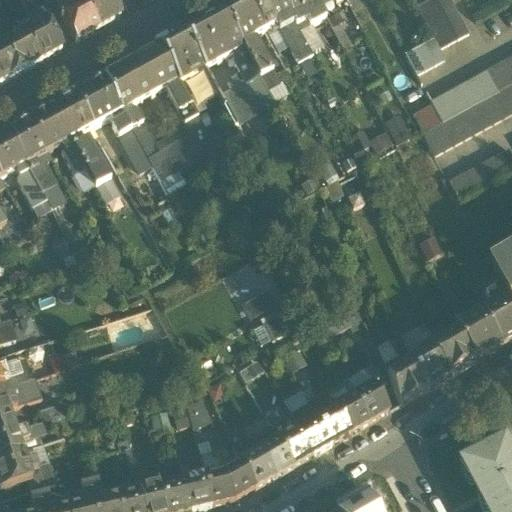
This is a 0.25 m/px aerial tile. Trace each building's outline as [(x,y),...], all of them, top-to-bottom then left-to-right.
[(28,0),(24,3),(33,19),(45,12),(37,0),(28,0)] [(40,0),(47,11),(58,5),(55,0),(40,0)] [(63,15),(70,12),(63,0),(55,0),(58,5),(63,15)] [(79,0),(63,0),(70,12),(82,5),(79,0)] [(108,0),(90,0),(82,5),(98,34),(121,22),(108,0)] [(264,37),(280,28),(290,23),(277,0),(257,0),(247,6),(264,37)] [(304,15),(317,8),(312,0),(277,0),(290,23),(304,15)] [(344,3),(342,0),(312,0),(317,8),(331,0),(336,8),(344,3)] [(439,0),(434,3),(457,45),(468,40),(445,0),(439,0)] [(439,55),(457,45),(434,3),(416,13),(432,44),(439,55)] [(98,34),(82,5),(70,12),(63,15),(61,17),(77,46),(98,34)] [(254,43),(264,37),(247,6),(224,18),(259,83),(272,76),(254,43)] [(325,54),(304,15),(290,23),(312,61),(325,54)] [(0,44),(3,50),(15,44),(0,17),(0,44)] [(224,18),(198,33),(217,68),(232,60),(234,71),(239,80),(245,91),(259,83),(224,18)] [(31,35),(24,39),(39,67),(62,54),(43,20),(27,29),(31,35)] [(312,61),(290,23),(280,28),(282,32),(278,35),(297,69),(312,61)] [(330,31),(342,53),(349,49),(337,27),(330,31)] [(205,75),(217,68),(198,33),(185,40),(205,75)] [(24,39),(15,44),(3,50),(18,78),(39,67),(24,39)] [(177,86),(179,89),(205,75),(185,40),(160,54),(177,86)] [(444,65),(439,55),(432,44),(414,54),(425,75),(444,65)] [(0,88),(18,78),(3,50),(0,51),(0,88)] [(150,101),(165,92),(177,86),(160,54),(133,69),(150,101)] [(416,80),(425,75),(414,54),(404,59),(416,80)] [(511,61),(486,76),(497,97),(511,88),(511,61)] [(133,69),(123,74),(141,106),(150,101),(133,69)] [(102,86),(120,117),(128,113),(141,106),(123,74),(102,86)] [(259,83),(266,96),(279,88),(272,76),(259,83)] [(486,76),(458,91),(469,112),(490,101),(497,97),(486,76)] [(245,91),(239,80),(226,88),(231,96),(220,102),(224,110),(225,110),(236,129),(273,108),(266,96),(259,83),(245,91)] [(102,86),(74,101),(92,133),(111,122),(120,117),(102,86)] [(165,92),(177,117),(190,109),(179,89),(177,86),(165,92)] [(511,88),(497,97),(490,101),(503,122),(511,117),(511,88)] [(430,107),(431,109),(441,127),(469,112),(458,91),(430,107)] [(52,113),(69,145),(79,140),(92,133),(74,101),(52,113)] [(433,161),(503,122),(490,101),(469,112),(441,127),(422,138),(421,138),(433,161)] [(197,121),(190,109),(177,117),(183,128),(197,121)] [(422,138),(441,127),(431,109),(412,120),(422,138)] [(52,113),(30,126),(47,158),(61,150),(69,145),(52,113)] [(130,135),(131,135),(142,128),(136,118),(128,113),(120,117),(130,135)] [(130,135),(120,117),(111,122),(114,128),(111,129),(118,142),(130,135)] [(385,136),(369,143),(375,157),(409,140),(399,119),(381,127),(385,136)] [(207,166),(218,160),(201,129),(197,121),(183,128),(189,140),(192,138),(204,159),(203,160),(207,166)] [(8,138),(25,170),(34,165),(47,158),(30,126),(8,138)] [(155,151),(142,128),(131,135),(151,171),(159,186),(193,166),(180,145),(177,138),(155,151)] [(118,142),(138,178),(151,171),(131,135),(130,135),(118,142)] [(8,138),(0,142),(0,183),(15,175),(25,170),(8,138)] [(180,145),(193,166),(203,160),(204,159),(192,138),(189,140),(180,145)] [(82,145),(79,140),(69,145),(85,174),(95,192),(109,184),(86,143),(82,145)] [(85,174),(69,145),(61,150),(64,156),(61,157),(74,180),(85,174)] [(448,187),(460,208),(511,178),(511,160),(508,154),(448,187)] [(37,170),(34,165),(25,170),(41,199),(54,192),(41,168),(37,170)] [(41,199),(25,170),(15,175),(18,181),(17,188),(33,216),(47,208),(41,199)] [(511,256),(493,268),(500,281),(507,293),(511,301),(511,256)] [(482,291),(489,303),(507,293),(500,281),(482,291)] [(511,301),(507,293),(489,303),(493,311),(486,315),(504,349),(511,344),(511,301)] [(273,310),(264,296),(241,309),(249,324),(273,310)] [(25,306),(12,310),(17,324),(29,319),(25,306)] [(153,310),(106,328),(116,356),(163,338),(153,310)] [(479,363),(504,349),(486,315),(479,319),(474,312),(456,322),(462,333),(479,363)] [(364,332),(356,318),(343,325),(348,332),(352,339),(364,332)] [(286,337),(276,320),(261,329),(271,346),(286,337)] [(0,328),(0,336),(2,336),(12,333),(9,325),(0,328)] [(348,332),(343,325),(329,333),(332,341),(348,332)] [(271,346),(261,329),(251,335),(260,352),(271,346)] [(12,333),(2,336),(6,348),(16,345),(12,333)] [(332,341),(329,333),(314,342),(320,354),(334,347),(332,341)] [(453,378),(479,363),(462,333),(450,341),(446,334),(432,342),(453,378)] [(427,394),(453,378),(432,342),(418,350),(422,357),(410,364),(427,394)] [(277,355),(281,362),(297,353),(300,351),(300,350),(296,344),(277,355)] [(379,355),(384,370),(397,362),(390,349),(379,355)] [(307,370),(297,353),(281,362),(291,379),(307,370)] [(74,355),(48,363),(54,379),(79,371),(74,355)] [(401,369),(397,362),(384,370),(399,409),(427,394),(410,364),(401,369)] [(24,366),(0,373),(0,393),(1,396),(31,386),(24,366)] [(258,366),(246,373),(252,383),(264,376),(258,366)] [(252,383),(246,373),(240,377),(245,387),(252,383)] [(348,386),(353,400),(373,388),(366,376),(348,386)] [(353,400),(348,386),(347,384),(326,396),(327,399),(334,410),(353,400)] [(31,386),(1,396),(8,415),(40,405),(33,385),(31,386)] [(373,388),(353,400),(369,427),(388,416),(373,388)] [(281,406),(289,421),(308,410),(300,395),(281,406)] [(0,430),(11,427),(8,415),(1,396),(0,396),(0,430)] [(308,410),(315,421),(334,410),(327,399),(308,410)] [(350,438),(369,427),(353,400),(334,410),(350,438)] [(187,410),(193,436),(198,433),(212,427),(202,405),(187,410)] [(38,417),(42,428),(72,418),(68,407),(38,417)] [(290,421),(296,432),(315,421),(308,410),(289,421),(290,421)] [(350,438),(334,410),(315,421),(331,449),(350,438)] [(182,412),(170,416),(176,436),(188,432),(182,412)] [(171,437),(166,417),(151,423),(155,440),(171,437)] [(290,421),(271,433),(277,443),(296,432),(290,421)] [(331,449),(315,421),(296,432),(312,460),(331,449)] [(15,438),(11,427),(0,430),(0,464),(22,457),(19,449),(38,442),(34,431),(15,438)] [(42,428),(34,431),(38,442),(46,440),(42,428)] [(293,471),(312,460),(296,432),(277,443),(293,471)] [(198,433),(193,436),(196,448),(204,446),(198,433)] [(252,444),(258,454),(277,443),(271,433),(252,444)] [(41,451),(38,442),(19,449),(22,457),(22,458),(31,454),(41,451)] [(293,471),(277,443),(258,454),(274,482),(293,471)] [(233,454),(239,465),(258,454),(252,444),(233,454)] [(204,446),(196,448),(199,463),(212,459),(208,445),(204,446)] [(31,454),(38,473),(49,470),(42,450),(41,451),(31,454)] [(511,511),(511,456),(509,450),(467,472),(474,486),(476,485),(484,501),(481,502),(486,511),(511,511)] [(22,458),(22,457),(0,464),(0,496),(27,487),(33,485),(30,477),(38,474),(38,473),(31,454),(22,458)] [(274,482),(258,454),(239,465),(254,493),(274,482)] [(221,455),(212,459),(216,476),(222,475),(231,470),(226,463),(221,455)] [(203,479),(216,476),(212,459),(199,463),(203,479)] [(187,466),(191,483),(203,479),(199,463),(187,466)] [(239,465),(231,470),(247,498),(254,493),(239,465)] [(27,487),(30,497),(37,495),(53,489),(50,480),(52,479),(49,470),(38,473),(38,474),(30,477),(33,485),(27,487)] [(247,498),(231,470),(222,475),(216,476),(203,479),(211,511),(233,506),(247,498)] [(158,477),(161,490),(182,485),(179,471),(158,477)] [(206,511),(211,511),(203,479),(191,483),(182,485),(188,511),(206,511)] [(88,487),(90,496),(97,495),(99,494),(96,485),(88,487)] [(188,511),(182,485),(161,490),(166,511),(188,511)] [(82,498),(83,498),(90,496),(88,487),(80,489),(82,498)] [(142,511),(166,511),(161,490),(139,495),(142,511)] [(99,502),(97,495),(90,496),(92,504),(99,502)] [(119,511),(142,511),(139,495),(117,500),(119,511)] [(83,498),(85,506),(92,504),(90,496),(83,498)] [(38,499),(40,509),(47,507),(49,507),(47,497),(38,499)] [(117,498),(99,502),(92,504),(93,511),(119,511),(117,500),(117,498)] [(375,511),(368,498),(343,511),(375,511)] [(31,511),(33,511),(40,509),(38,499),(29,502),(31,511)]
